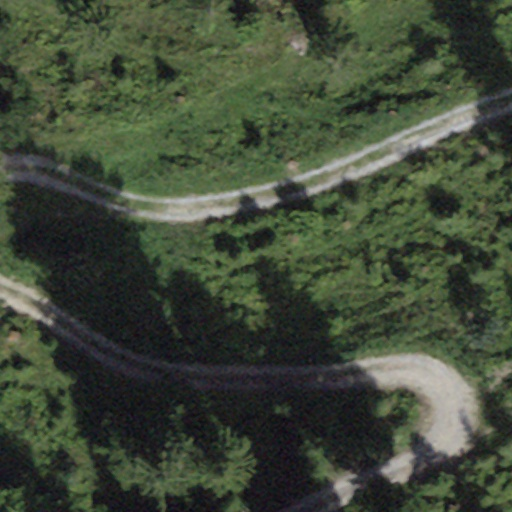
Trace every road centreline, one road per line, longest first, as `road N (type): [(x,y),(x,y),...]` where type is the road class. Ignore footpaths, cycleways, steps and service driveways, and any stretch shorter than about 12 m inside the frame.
road 1 (track): [(321,511),(424,464),(452,432),(457,402),(444,376),(405,369),(198,374),(133,362),(0,282)]
road 2 (track): [(0,165),(147,211),(210,207),(315,182),(511,96)]
